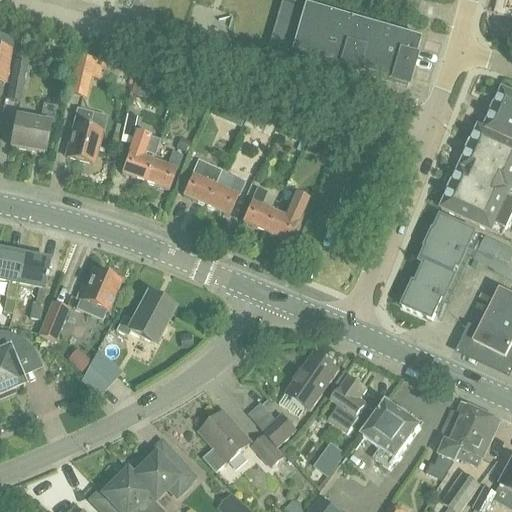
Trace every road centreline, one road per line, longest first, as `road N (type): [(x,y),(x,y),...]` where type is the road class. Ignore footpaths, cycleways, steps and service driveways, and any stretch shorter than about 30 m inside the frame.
road 1 (unclassified): [(431,128),(0,1)]
road 2 (residential): [(0,476),(178,394),(231,352),(266,294)]
road 3 (tertiary): [(266,294),(139,237),(0,197)]
road 4 (residential): [(349,331),(431,128)]
road 5 (tertiary): [(511,401),(349,331)]
